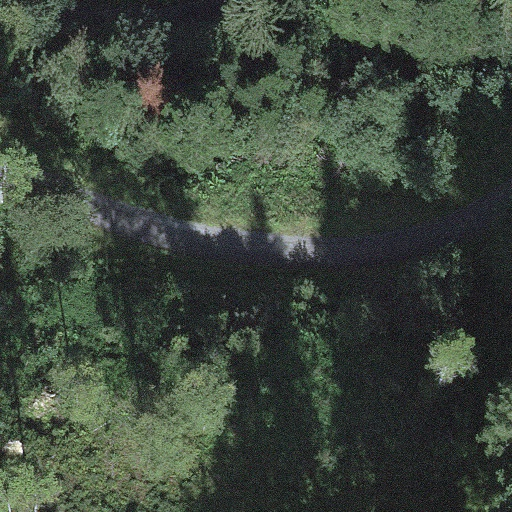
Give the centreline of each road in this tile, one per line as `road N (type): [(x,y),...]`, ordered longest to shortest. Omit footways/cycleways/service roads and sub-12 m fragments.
road 1 (track): [(0,165),(123,225),(271,252),(363,255),(408,246),(482,210),(511,183)]
road 2 (track): [(207,0),(144,15),(22,0)]
